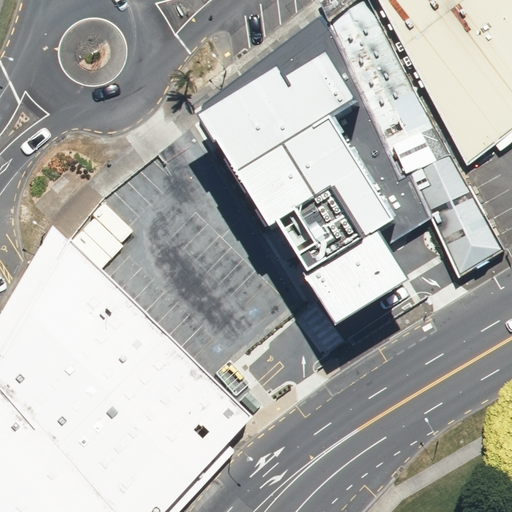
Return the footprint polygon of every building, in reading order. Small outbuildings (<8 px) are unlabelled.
[(463,171),(370,0),(355,0),(329,21),(402,178),(411,174),(460,279),(507,251),(463,171)] [(511,0),(378,0),(467,167),(495,145),(501,153),(511,144),(511,0)] [(160,511),(249,418),(65,240),(0,355),(0,511),(160,511)] [(323,360),(375,324),(363,308),(312,344),(323,360)] [(252,411),(315,359),(304,345),(240,397),(252,411)] [(232,397),(246,381),(225,364),(212,379),(232,397)]
